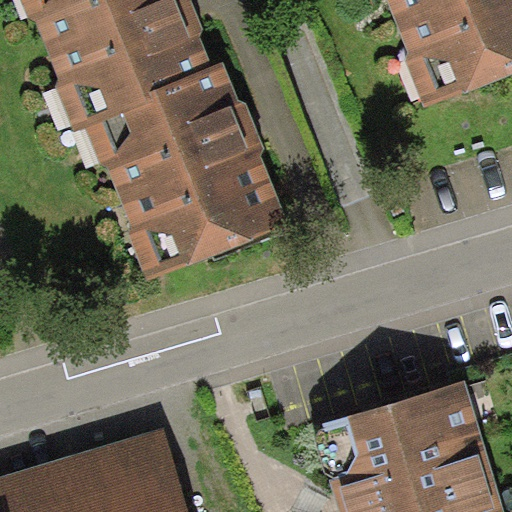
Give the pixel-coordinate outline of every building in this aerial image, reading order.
[(183,0),(20,0),(29,24),(35,21),(59,82),(55,83),(77,138),(88,133),(154,107),(150,97),(212,73),(183,0)] [(511,0),(387,0),(409,57),(404,59),(424,112),(511,77),(511,0)] [(225,68),(212,73),(150,97),(154,107),(88,133),(101,168),(106,166),(131,230),(127,231),(147,284),(289,229),(225,68)] [(505,511),(466,384),(320,429),(316,441),(337,511),(505,511)] [(189,511),(166,431),(0,479),(0,511),(189,511)]
